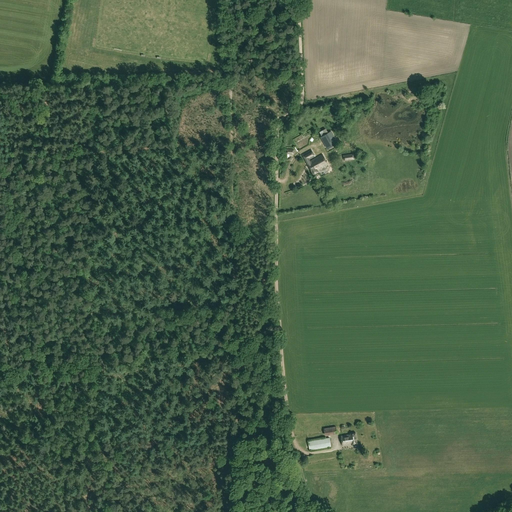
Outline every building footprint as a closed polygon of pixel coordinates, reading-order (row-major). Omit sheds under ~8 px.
[(337,143),(334,138),(325,143),(328,148),(337,143)] [(318,170),(325,166),(328,164),(323,154),(311,160),(310,159),(315,156),(312,150),(303,154),(314,174),(318,171),(318,170)] [(337,434),(336,422),(323,424),(325,436),(337,434)] [(356,433),(350,434),(341,436),(343,446),(352,444),(352,445),(358,444),(356,433)] [(310,450),(331,446),(330,438),(308,441),(310,450)]
